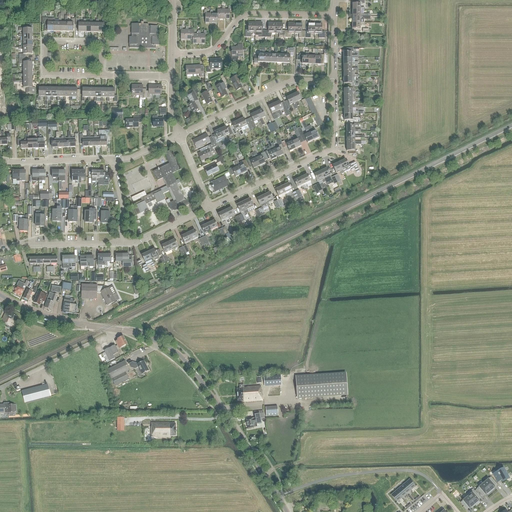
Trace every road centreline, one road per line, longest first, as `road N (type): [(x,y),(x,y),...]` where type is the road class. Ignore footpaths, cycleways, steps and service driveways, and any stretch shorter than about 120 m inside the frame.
road 1 (tertiary): [(279,497),(174,350),(0,294)]
road 2 (residential): [(209,208),(335,148),(333,81)]
road 3 (residential): [(172,54),(208,53),(253,15),(333,16)]
road 4 (unclassified): [(279,497),(337,476),(394,470),(426,476),(441,493)]
road 5 (residential): [(179,135),(293,80),(333,81)]
road 6 (residential): [(100,75),(101,43),(45,42),(50,75)]
